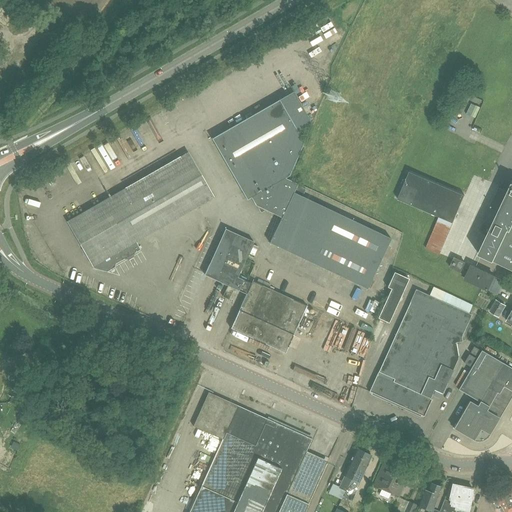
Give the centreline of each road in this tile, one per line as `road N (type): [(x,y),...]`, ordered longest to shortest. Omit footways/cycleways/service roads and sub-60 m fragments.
road 1 (secondary): [(511,462),(436,460),(33,279)]
road 2 (primary): [(111,103),(290,0)]
road 3 (unknown): [(190,350),(202,265),(229,208)]
road 4 (primary): [(0,172),(111,103)]
road 5 (primary): [(111,103),(0,154)]
